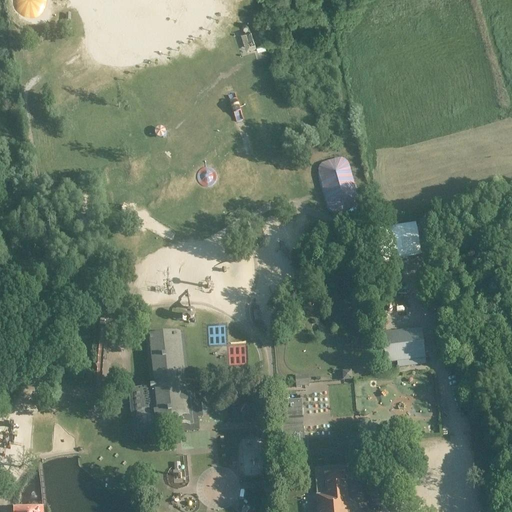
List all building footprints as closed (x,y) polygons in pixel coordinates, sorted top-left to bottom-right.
[(252,29),(239,33),(245,52),(258,48),(252,29)] [(318,169),(327,218),(359,212),(350,163),(318,169)] [(387,234),(388,250),(427,245),(426,229),(387,234)] [(383,265),(430,261),(429,247),(382,251),(383,265)] [(403,307),(400,276),(388,277),(388,283),(389,283),(391,297),(389,298),(390,308),(403,307)] [(165,287),(155,289),(157,299),(167,298),(165,287)] [(392,329),(414,327),(413,310),(390,312),(392,329)] [(422,331),(382,335),(384,363),(419,360),(425,359),(422,331)] [(150,387),(133,389),(137,433),(193,426),(190,394),(186,394),(180,333),(145,337),(146,346),(150,387)] [(342,380),(342,384),(354,384),(353,378),(353,377),(353,372),(341,372),(342,379),(342,380)] [(295,387),(308,387),(308,384),(308,383),(308,381),(308,375),(295,376),(295,381),(295,384),(295,387)] [(296,401),(279,403),(281,418),(281,420),(281,423),(282,426),(282,429),(283,442),(304,440),(304,438),(303,427),(302,427),(302,422),(301,416),(302,416),(301,401),(296,401)] [(465,416),(459,417),(464,438),(470,437),(465,416)] [(209,451),(212,467),(219,465),(216,450),(209,451)] [(434,482),(444,480),(442,470),(432,471),(434,482)] [(317,496),(317,511),(347,511),(345,475),(325,476),(326,495),(317,496)] [(197,497),(197,493),(201,492),(200,481),(190,481),(191,498),(197,497)]
